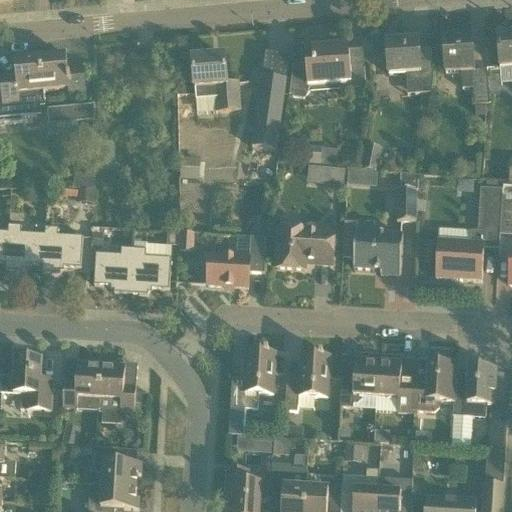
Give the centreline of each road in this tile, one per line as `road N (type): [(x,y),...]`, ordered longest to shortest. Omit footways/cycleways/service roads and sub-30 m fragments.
road 1 (residential): [(0,33),(431,0)]
road 2 (residential): [(168,356),(213,312),(511,339)]
road 3 (residential): [(0,322),(124,330),(160,343),(168,356)]
road 4 (residential): [(168,356),(185,410),(176,511)]
